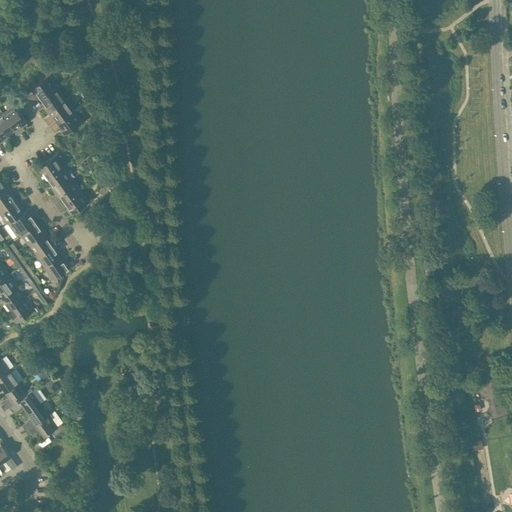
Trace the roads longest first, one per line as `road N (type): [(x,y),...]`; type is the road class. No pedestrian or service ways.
road 1 (residential): [(511,258),(495,0)]
road 2 (residential): [(86,264),(10,157)]
